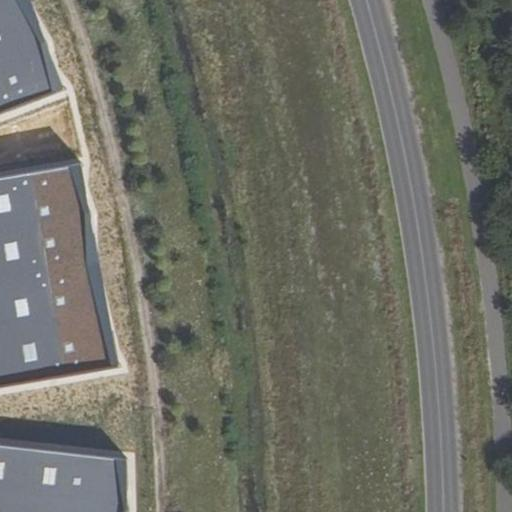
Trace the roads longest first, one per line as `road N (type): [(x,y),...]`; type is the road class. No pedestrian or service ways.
road 1 (track): [(68,0),(127,221),(154,395),(159,511)]
road 2 (primary): [(366,0),(407,148),(443,376),(446,511)]
